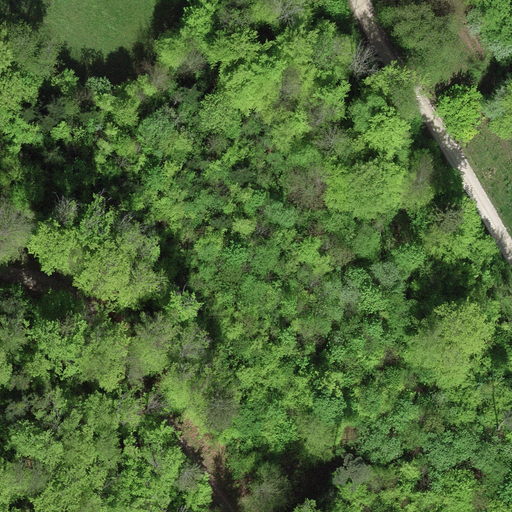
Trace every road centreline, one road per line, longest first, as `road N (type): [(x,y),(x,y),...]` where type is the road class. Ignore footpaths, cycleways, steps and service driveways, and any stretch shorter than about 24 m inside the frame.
road 1 (track): [(0,271),(64,292),(232,511)]
road 2 (residential): [(511,252),(359,0)]
